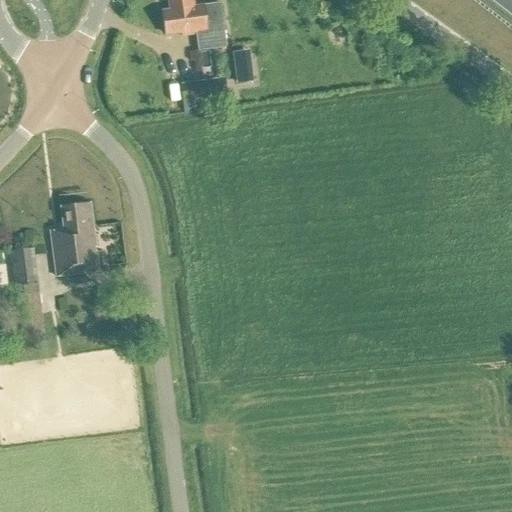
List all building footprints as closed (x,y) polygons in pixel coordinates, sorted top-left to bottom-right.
[(166,0),(168,12),(162,13),(165,36),(179,34),(180,37),(195,35),(197,52),(225,48),(219,4),(204,6),(203,5),(194,6),(193,0),(166,0)] [(235,47),(236,78),(252,78),(251,46),(235,47)] [(180,84),(183,102),(195,101),(196,107),(213,105),(212,98),(227,96),(224,78),(180,84)] [(89,204),(59,208),(62,231),(49,233),(55,278),(98,272),(89,204)] [(44,345),(36,285),(32,250),(8,253),(10,266),(11,266),(14,288),(22,348),(44,345)]
